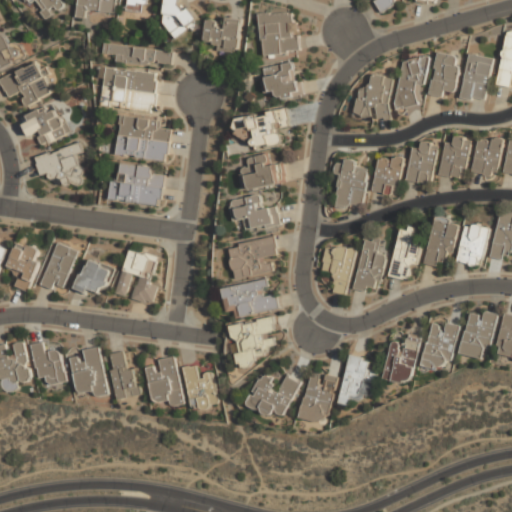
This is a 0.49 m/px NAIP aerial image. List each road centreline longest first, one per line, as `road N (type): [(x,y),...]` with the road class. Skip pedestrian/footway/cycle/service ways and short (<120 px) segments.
road 1 (tertiary): [(511,452),(359,511),(98,484),(0,498)]
road 2 (tertiary): [(169,508),(460,483),(511,469)]
road 3 (residential): [(367,50),(328,100),(303,266),(309,303),(324,321)]
road 4 (residential): [(511,284),(415,297),(361,322),(324,321),(308,338)]
road 5 (residential): [(511,193),(437,198),(352,226),(311,227)]
road 6 (residential): [(333,21),(367,50),(511,3)]
road 7 (residential): [(323,138),(379,138),(434,119),(511,111)]
road 8 (residential): [(188,233),(0,207)]
road 9 (residential): [(175,333),(0,317)]
road 10 (tertiary): [(8,511),(98,499),(169,508)]
road 11 (residential): [(188,233),(201,96)]
